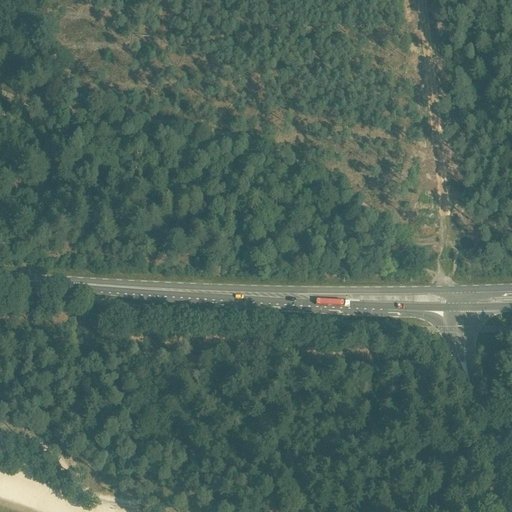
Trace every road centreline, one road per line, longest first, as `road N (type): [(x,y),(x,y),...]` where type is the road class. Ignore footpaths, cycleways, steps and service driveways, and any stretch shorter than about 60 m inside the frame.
road 1 (track): [(446,236),(413,243),(291,159),(247,140),(78,112),(0,90)]
road 2 (primary): [(413,302),(0,281)]
road 3 (track): [(446,236),(423,0)]
road 4 (unknown): [(474,511),(449,437),(418,400),(423,330)]
road 5 (unclassified): [(511,485),(460,347)]
